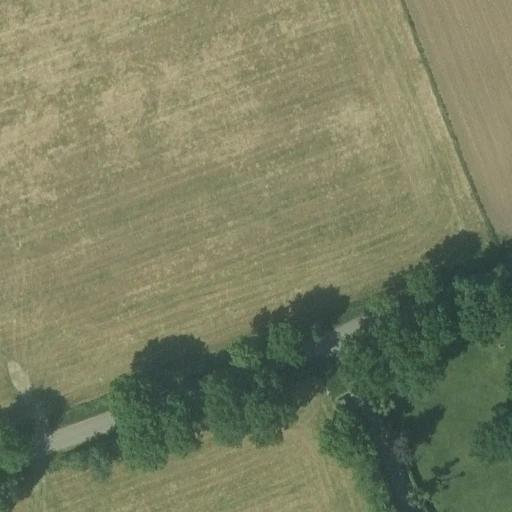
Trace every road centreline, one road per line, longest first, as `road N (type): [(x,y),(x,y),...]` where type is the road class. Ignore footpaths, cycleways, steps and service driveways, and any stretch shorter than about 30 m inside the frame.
road 1 (unclassified): [(338,335),(0,460)]
road 2 (residential): [(338,335),(412,511)]
road 3 (unclassified): [(511,275),(338,335)]
